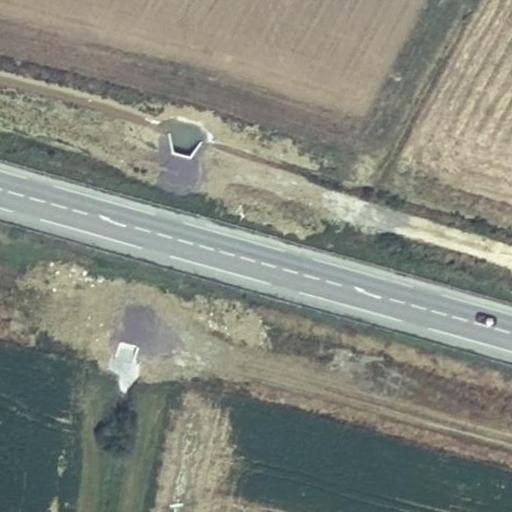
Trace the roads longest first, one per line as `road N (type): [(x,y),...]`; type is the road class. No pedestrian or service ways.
road 1 (motorway): [(0,242),(511,379)]
road 2 (motorway): [(511,303),(0,169)]
